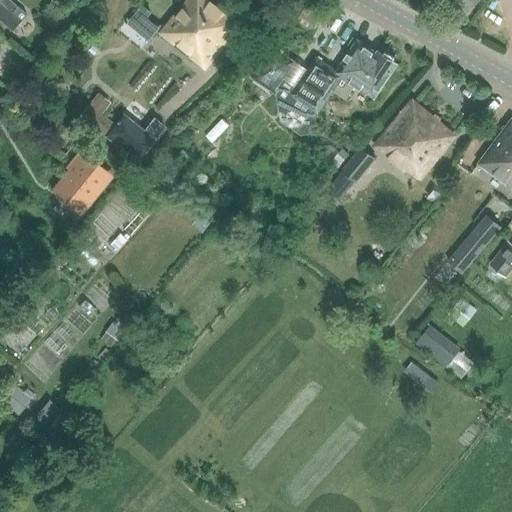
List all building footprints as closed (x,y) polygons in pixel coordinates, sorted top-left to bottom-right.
[(0,0),(0,20),(11,30),(26,14),(9,0),(0,0)] [(213,0),(186,0),(160,33),(204,69),(240,25),(229,16),(231,14),(213,0)] [(143,6),(129,23),(151,41),(161,29),(146,17),(150,12),(143,6)] [(293,60),(272,91),(274,93),(278,87),(281,89),(276,95),(281,121),(301,135),(311,133),(317,124),(315,115),(311,112),(312,109),(318,113),(334,90),(346,98),(355,85),(374,98),(397,64),(377,50),(376,52),(358,40),(337,72),(316,58),(298,85),(284,76),(294,61),(293,60)] [(252,77),(272,91),(293,60),(273,46),(252,77)] [(91,100),(78,116),(103,136),(104,135),(113,123),(101,113),(104,110),(110,102),(97,93),(91,100)] [(407,168),(419,178),(454,135),(412,102),(375,147),(405,171),(407,168)] [(113,123),(104,135),(135,160),(153,138),(163,126),(152,118),(142,130),(121,113),(113,123)] [(510,185),(511,186),(511,118),(478,164),(509,187),(510,185)] [(344,171),(331,187),(342,196),(355,180),(357,181),(375,159),(361,148),(343,170),(344,171)] [(49,191),(80,216),(105,184),(102,181),(107,174),(77,150),(64,168),(66,170),(49,191)] [(448,260),(462,272),(502,224),(488,211),(448,260)] [(201,214),(193,224),(203,232),(211,222),(201,214)] [(119,231),(109,242),(116,249),(126,238),(119,231)] [(511,244),(507,240),(489,263),(506,277),(511,268),(511,244)] [(245,248),(240,255),(252,264),(258,257),(245,248)] [(105,332),(99,339),(109,348),(122,333),(110,323),(104,331),(105,332)] [(414,345),(441,365),(451,352),(424,332),(414,345)] [(11,381),(0,394),(0,399),(14,411),(18,414),(35,395),(14,378),(11,381)] [(51,400),(35,417),(43,423),(58,406),(51,400)]
